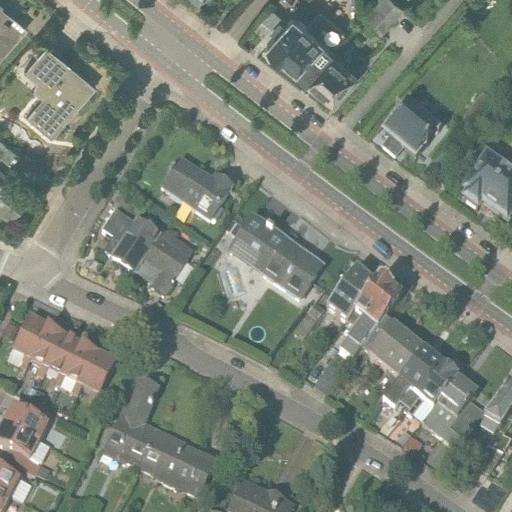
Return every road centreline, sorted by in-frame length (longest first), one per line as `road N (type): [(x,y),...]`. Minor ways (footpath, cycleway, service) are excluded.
road 1 (residential): [(450,511),(170,338),(33,274)]
road 2 (primary): [(161,64),(511,324)]
road 3 (primary): [(511,285),(184,37)]
road 4 (unclassified): [(33,274),(161,64)]
